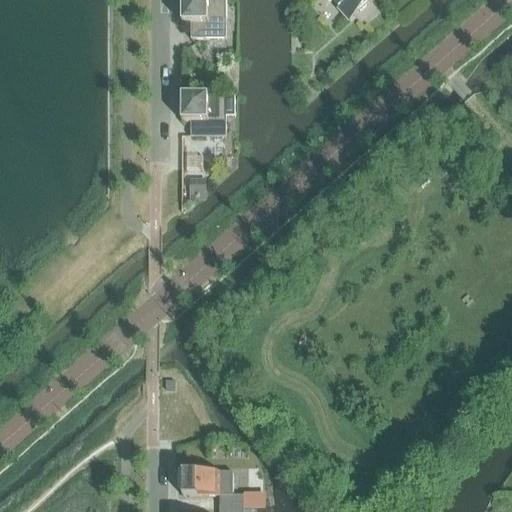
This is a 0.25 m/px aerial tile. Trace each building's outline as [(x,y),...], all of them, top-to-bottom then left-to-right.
[(192,42),(227,42),(226,0),(182,0),(183,26),(192,26),(192,42)] [(330,0),(349,21),(373,0),(330,0)] [(214,96),(215,86),(200,86),(199,96),(214,96)] [(236,98),(183,98),(183,124),(191,124),(191,140),(227,140),(227,119),(236,119),(236,98)] [(206,181),(189,181),(189,209),(190,209),(206,195),(206,181)] [(220,499),(220,511),(244,511),(244,497),(234,497),(234,475),(183,475),(183,499),(220,499)] [(266,495),(244,495),(244,497),(244,511),(266,511),(266,495)]
